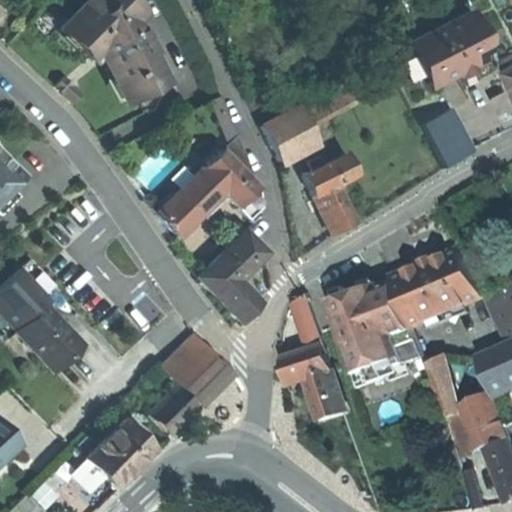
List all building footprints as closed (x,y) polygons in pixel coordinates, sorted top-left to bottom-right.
[(88,0),(60,30),(88,58),(88,57),(98,67),(102,73),(109,85),(122,101),(130,97),(141,114),(150,109),(160,90),(125,19),(132,12),(119,0),(88,0)] [(412,41),(435,86),(465,70),(493,56),(471,11),(412,41)] [(428,89),(435,86),(412,41),(406,44),(428,89)] [(511,58),(503,64),(508,75),(511,72),(511,58)] [(79,93),(61,77),(52,88),(70,103),(79,93)] [(340,83),(295,107),(305,125),(350,102),(340,83)] [(208,102),(225,144),(234,135),(219,97),(208,102)] [(295,107),(257,126),(276,162),(314,142),(305,125),(295,107)] [(418,124),(441,168),(471,153),(448,109),(418,124)] [(256,188),(234,135),(225,144),(198,171),(219,193),(226,200),(234,208),(256,188)] [(320,156),(306,163),(310,172),(300,176),(313,201),(330,236),(344,229),(355,224),(335,184),(354,175),(344,155),(324,165),(320,156)] [(0,205),(9,196),(5,191),(17,179),(0,161),(0,205)] [(175,237),(219,193),(198,171),(154,215),(163,225),(175,237)] [(259,208),(256,188),(234,208),(246,220),(259,208)] [(242,232),(194,278),(237,322),(247,312),(256,303),(235,281),(263,253),(242,232)] [(414,327),(487,297),(463,248),(437,259),(435,256),(429,258),(421,262),(422,265),(393,277),(414,327)] [(28,259),(17,270),(42,297),(53,287),(28,259)] [(0,310),(17,329),(43,306),(47,302),(42,297),(17,270),(17,269),(0,284),(0,310)] [(410,362),(424,357),(394,282),(379,288),(378,284),(374,286),(373,282),(357,288),(334,297),(335,300),(329,302),(355,373),(369,368),(371,376),(410,362)] [(511,288),(489,299),(510,343),(511,342),(511,288)] [(296,303),(313,349),(327,345),(307,294),(296,303)] [(14,332),(49,371),(65,358),(79,345),(43,306),(17,329),(14,332)] [(0,317),(14,332),(17,329),(0,310),(0,317)] [(158,368),(176,386),(196,406),(212,391),(229,373),(191,335),(158,368)] [(511,388),(511,342),(510,343),(479,356),(496,395),(511,388)] [(335,368),(327,345),(313,349),(285,358),(289,383),(307,378),(335,368)] [(428,365),(447,412),(458,406),(446,357),(428,365)] [(414,374),(410,362),(371,376),(369,368),(355,373),(361,388),(393,376),(394,381),(414,374)] [(350,412),(335,368),(307,378),(315,401),(322,420),(350,412)] [(147,414),(168,435),(196,406),(176,386),(147,414)] [(474,453),(486,447),(511,437),(492,391),(458,406),(474,453)] [(461,459),(474,453),(458,406),(447,412),(461,459)] [(100,476),(113,489),(135,468),(151,451),(120,421),(83,459),(85,461),(100,476)] [(0,459),(17,444),(0,425),(0,459)] [(511,440),(511,437),(486,447),(507,499),(510,498),(511,502),(511,501),(511,440)] [(84,492),(100,476),(85,461),(69,478),(84,492)] [(465,473),(475,510),(485,507),(475,470),(465,473)] [(42,511),(25,494),(6,511),(42,511)]
